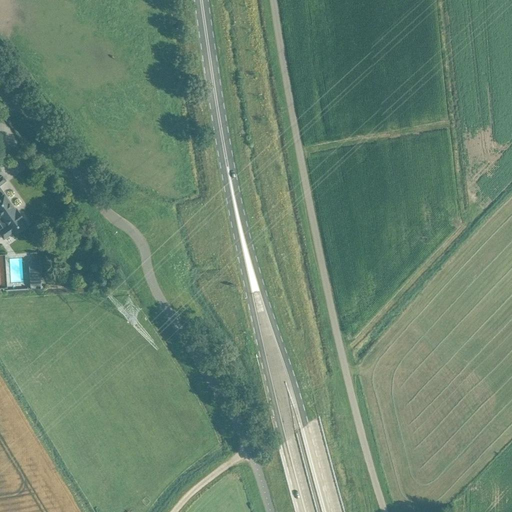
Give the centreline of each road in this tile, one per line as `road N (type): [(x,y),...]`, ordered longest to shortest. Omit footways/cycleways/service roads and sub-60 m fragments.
road 1 (unclassified): [(384,511),(335,330),(274,0)]
road 2 (unclassified): [(247,449),(153,284),(132,229),(102,208),(33,117),(0,96)]
road 3 (primary): [(327,511),(237,220)]
road 4 (primary): [(237,220),(254,328),(302,511)]
road 5 (primary): [(237,220),(200,0)]
